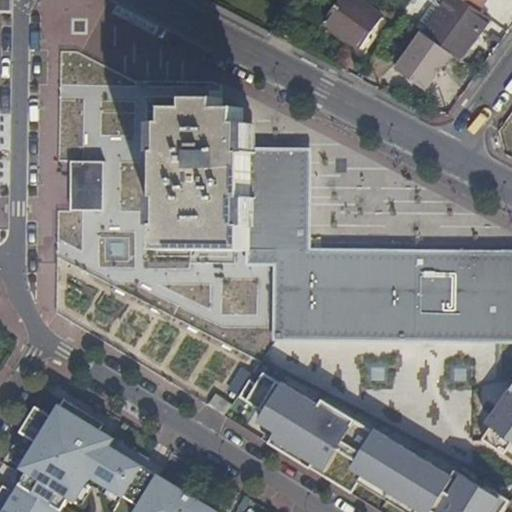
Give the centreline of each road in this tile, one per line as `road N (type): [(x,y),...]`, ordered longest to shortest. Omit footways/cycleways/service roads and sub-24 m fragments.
road 1 (tertiary): [(147,0),(450,159)]
road 2 (residential): [(321,511),(44,344)]
road 3 (residential): [(15,262),(21,0)]
